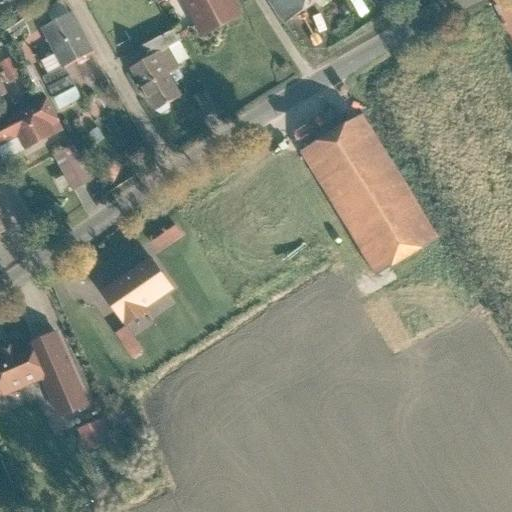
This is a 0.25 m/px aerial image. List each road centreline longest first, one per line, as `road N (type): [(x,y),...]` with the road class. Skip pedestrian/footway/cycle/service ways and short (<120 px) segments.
road 1 (residential): [(75,0),(175,172)]
road 2 (residential): [(310,82),(463,0)]
road 3 (residential): [(34,266),(175,172)]
road 4 (residential): [(175,172),(310,82)]
